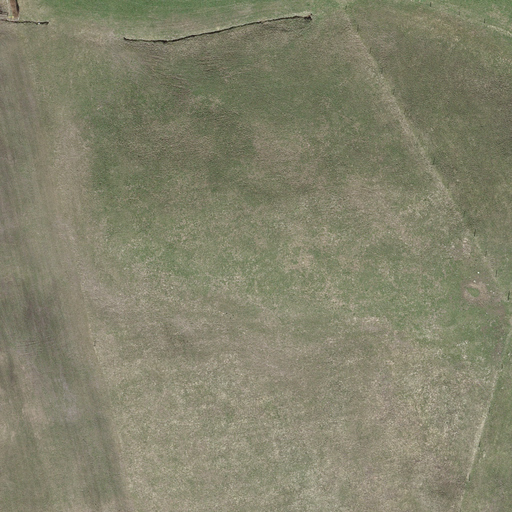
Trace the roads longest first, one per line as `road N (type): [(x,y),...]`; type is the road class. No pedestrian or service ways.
road 1 (track): [(52,0),(85,20),(202,19),(286,0)]
road 2 (track): [(0,348),(21,411),(17,446),(0,464)]
